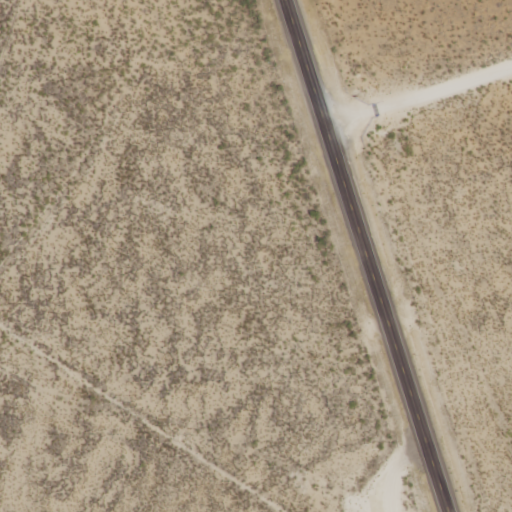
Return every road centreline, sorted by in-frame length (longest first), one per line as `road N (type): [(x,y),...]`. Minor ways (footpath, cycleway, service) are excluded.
road 1 (primary): [(450,511),(284,0)]
road 2 (track): [(325,128),(511,64)]
